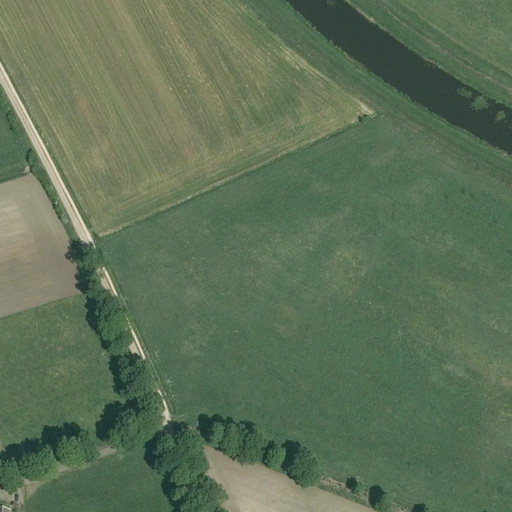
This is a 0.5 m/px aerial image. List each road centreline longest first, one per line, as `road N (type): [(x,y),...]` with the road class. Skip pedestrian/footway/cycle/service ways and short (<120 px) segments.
road 1 (track): [(0,81),(168,428)]
road 2 (track): [(511,93),(462,71),(362,0)]
